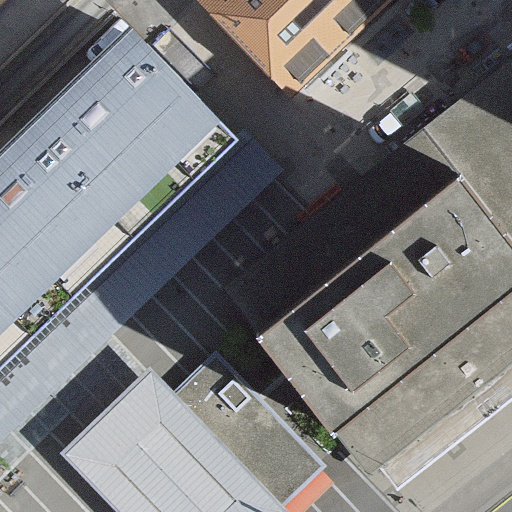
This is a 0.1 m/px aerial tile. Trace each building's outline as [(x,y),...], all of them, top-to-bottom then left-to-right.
[(393,0),(200,0),(291,96),(393,0)] [(239,141),(130,26),(0,150),(0,344),(11,358),(238,143),(239,141)] [(511,228),(511,95),(448,145),(511,228)] [(330,237),(244,303),(318,399),(511,248),(511,228),(448,145),(330,237)] [(511,248),(318,399),(376,473),(511,367),(511,248)] [(0,368),(11,358),(0,344),(0,368)] [(171,400),(277,511),(293,511),(328,479),(214,359),(171,400)] [(277,511),(171,400),(153,382),(61,469),(102,511),(277,511)]
